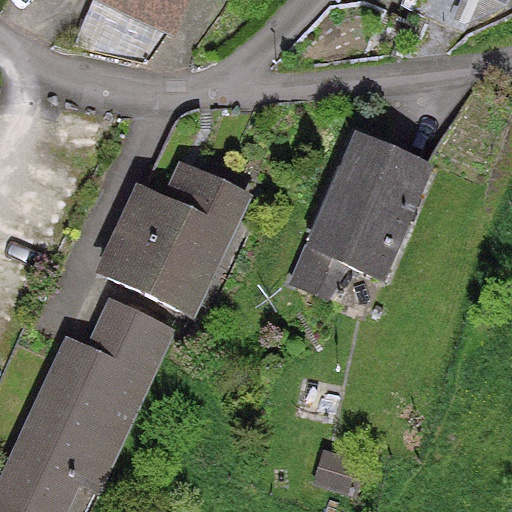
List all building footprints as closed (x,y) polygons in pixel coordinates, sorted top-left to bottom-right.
[(94,0),(93,3),(185,39),(200,0),(94,0)] [(355,141),(306,254),(400,295),(449,182),(355,141)] [(164,195),(137,182),(95,272),(195,318),(253,194),(180,160),(164,195)] [(66,335),(0,479),(0,511),(86,511),(96,492),(101,495),(176,327),(110,297),(89,345),(66,335)] [(366,463),(324,448),(313,481),(355,496),(366,463)]
